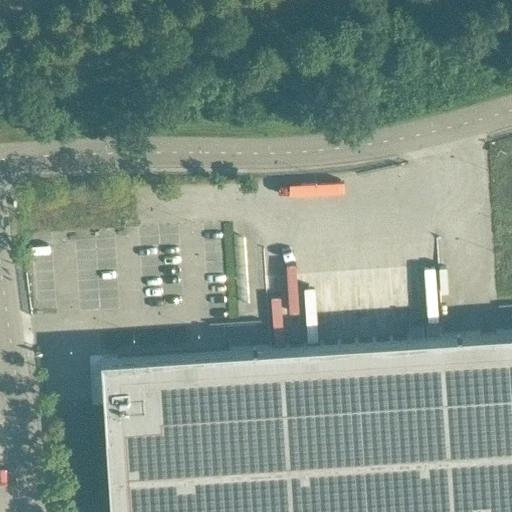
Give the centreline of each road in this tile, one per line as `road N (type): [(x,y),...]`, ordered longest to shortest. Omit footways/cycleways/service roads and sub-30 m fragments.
road 1 (unclassified): [(0,161),(294,153),(427,135),(511,110)]
road 2 (unclassified): [(32,511),(0,290)]
